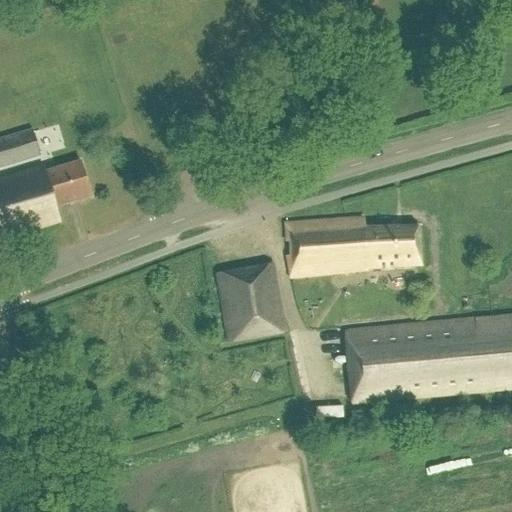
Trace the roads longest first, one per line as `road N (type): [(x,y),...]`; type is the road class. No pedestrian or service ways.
road 1 (tertiary): [(0,289),(361,162),(511,119)]
road 2 (unclassified): [(73,511),(0,313)]
